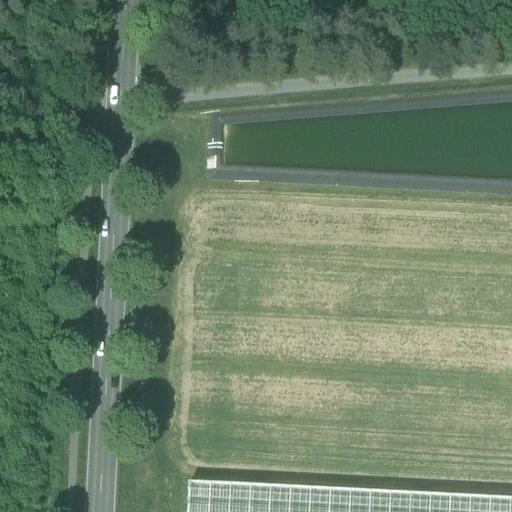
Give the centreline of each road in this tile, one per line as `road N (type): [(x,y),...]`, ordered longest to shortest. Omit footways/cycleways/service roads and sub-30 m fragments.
road 1 (track): [(511,70),(91,105),(0,101)]
road 2 (primary): [(100,511),(124,0)]
